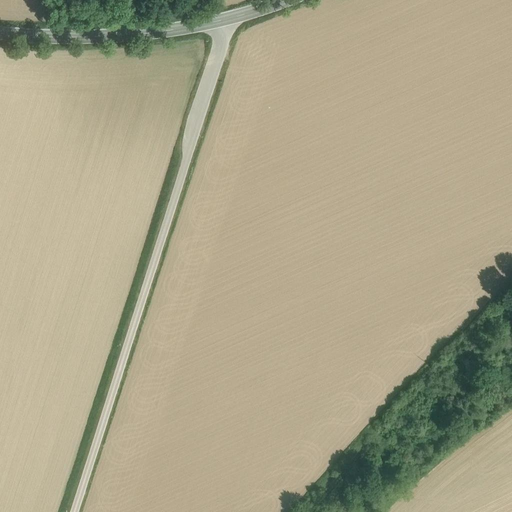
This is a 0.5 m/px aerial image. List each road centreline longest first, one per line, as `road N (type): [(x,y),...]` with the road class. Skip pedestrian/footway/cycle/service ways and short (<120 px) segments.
road 1 (track): [(226,20),(227,44),(70,511)]
road 2 (secondary): [(0,32),(180,28),(282,0)]
